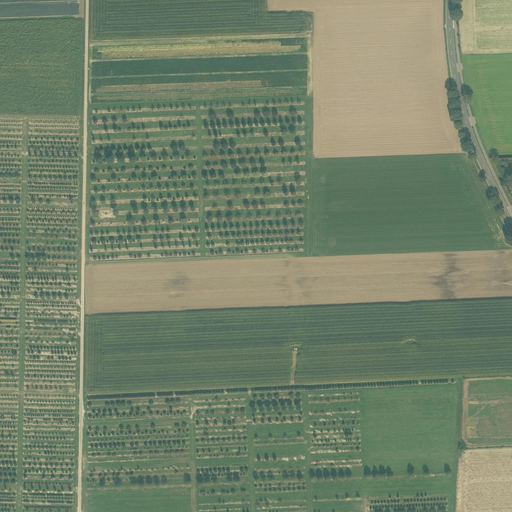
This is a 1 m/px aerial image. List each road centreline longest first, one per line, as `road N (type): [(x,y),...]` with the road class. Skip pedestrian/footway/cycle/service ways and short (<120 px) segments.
road 1 (track): [(78,511),(86,0)]
road 2 (tertiary): [(449,0),(465,121),(511,226)]
